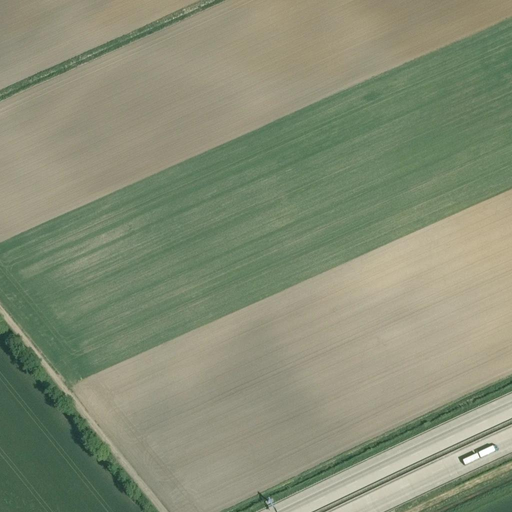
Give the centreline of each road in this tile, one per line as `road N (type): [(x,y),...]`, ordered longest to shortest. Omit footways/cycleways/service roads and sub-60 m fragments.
road 1 (track): [(159,511),(0,313)]
road 2 (motorway): [(511,406),(284,511)]
road 3 (motorway): [(359,511),(511,441)]
